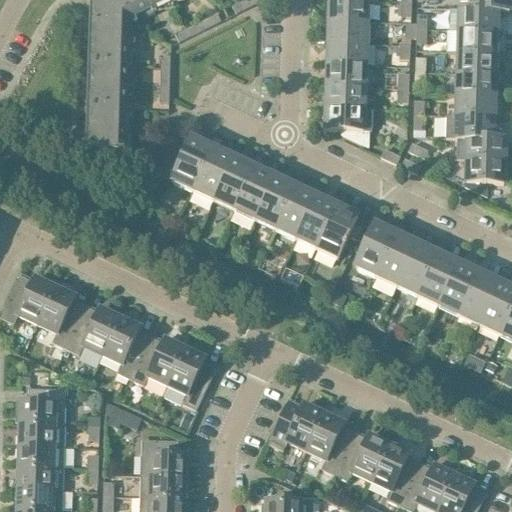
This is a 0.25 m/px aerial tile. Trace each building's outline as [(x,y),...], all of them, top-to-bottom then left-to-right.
[(100,25),(128,26),(128,23),(131,21),(120,0),(91,0),(90,18),(90,25),(100,25)] [(170,2),(168,0),(120,0),(131,21),(170,2)] [(256,7),(252,0),(248,0),(242,4),(246,12),(256,7)] [(508,14),(508,0),(470,0),(470,12),(458,12),(508,14)] [(366,26),(366,5),(328,3),(328,25),(366,26)] [(242,4),(231,9),(235,17),(246,12),(242,4)] [(410,20),(410,6),(400,6),(400,20),(410,20)] [(508,15),(508,14),(458,12),(458,34),(496,35),(496,14),(508,15)] [(220,25),(216,16),(205,22),(209,30),(220,25)] [(415,33),(426,33),(426,18),(416,18),(416,28),(415,33)] [(209,30),(205,22),(195,27),(199,35),(209,30)] [(100,25),(90,25),(89,68),(126,69),(127,28),(128,26),(100,25)] [(365,48),(366,26),(328,25),(327,46),(365,48)] [(199,35),(195,27),(184,32),(189,40),(199,35)] [(416,28),(410,28),(405,27),(404,42),(415,42),(415,33),(416,28)] [(189,40),(184,32),(174,37),(178,46),(189,40)] [(425,47),(426,33),(415,33),(415,42),(415,47),(425,47)] [(495,57),(496,35),(458,34),(457,56),(495,57)] [(364,69),(365,48),(327,46),(326,68),(364,69)] [(409,63),(409,49),(399,49),(398,63),(409,63)] [(494,78),(495,57),(457,56),(456,77),(494,78)] [(169,71),(169,59),(160,59),(159,71),(169,71)] [(414,76),(424,76),(425,62),(415,61),(414,76)] [(126,69),(89,68),(88,111),(125,112),(126,69)] [(363,91),(364,69),(326,68),(326,90),(363,91)] [(169,71),(159,71),(159,82),(168,82),(169,71)] [(424,91),(424,76),(414,76),(414,90),(424,91)] [(397,92),(408,92),(408,78),(398,77),(397,92)] [(493,100),(494,78),(456,77),(456,99),(493,100)] [(168,82),(159,82),(159,94),(168,94),(168,82)] [(363,112),(363,91),(326,90),(325,111),(363,112)] [(407,107),(408,92),(397,92),(397,106),(407,107)] [(168,94),(159,94),(158,106),(168,106),(168,94)] [(493,122),(493,100),(456,99),(455,120),(493,122)] [(413,119),(423,119),(423,105),(413,104),(413,119)] [(125,112),(88,111),(86,156),(88,156),(124,157),(125,112)] [(371,112),(363,112),(325,111),(324,134),(344,134),(344,138),(341,137),(341,138),(367,150),(367,149),(365,148),(366,135),(370,135),(371,112)] [(423,134),(423,119),(413,119),(412,133),(423,134)] [(492,143),(493,122),(455,120),(445,120),(444,142),(504,144),(504,143),(492,143)] [(158,123),(158,135),(167,135),(167,123),(158,123)] [(167,135),(158,135),(157,146),(167,146),(167,135)] [(182,142),(174,158),(181,162),(189,146),(182,142)] [(444,142),(456,143),(456,164),(466,164),(503,165),(504,144),(492,143),(485,143),(444,142)] [(192,195),(211,153),(190,143),(189,146),(181,162),(170,185),(192,195)] [(157,146),(157,158),(166,158),(167,146),(157,146)] [(423,162),(426,154),(411,147),(407,155),(423,162)] [(212,205),(232,163),(211,153),(192,195),(212,205)] [(395,168),(399,160),(383,153),(380,161),(395,168)] [(233,214),(253,173),(232,163),(212,205),(233,214)] [(415,178),(419,170),(404,163),(400,171),(415,178)] [(503,187),(503,165),(466,164),(465,186),(468,186),(467,190),(465,189),(464,190),(485,200),(485,199),(483,198),(483,187),(503,187)] [(254,224),(273,182),(253,173),(233,214),(254,224)] [(274,234),(294,192),(273,182),(254,224),(274,234)] [(295,244),(315,202),(294,192),(274,234),(295,244)] [(316,253),(335,211),(315,202),(295,244),(316,253)] [(335,211),(316,253),(337,263),(357,222),(335,211)] [(375,281),(395,239),(373,229),(354,271),(375,281)] [(396,291),(415,249),(395,239),(375,281),(396,291)] [(416,301),(436,259),(415,249),(396,291),(416,301)] [(437,310),(457,269),(436,259),(416,301),(437,310)] [(458,320),(477,278),(457,269),(437,310),(458,320)] [(478,330),(498,288),(477,278),(458,320),(478,330)] [(36,329),(55,289),(43,284),(42,286),(32,281),(31,285),(19,279),(0,319),(0,322),(13,329),(17,320),(36,329)] [(499,339),(511,311),(511,294),(498,288),(478,330),(499,339)] [(64,353),(84,310),(73,305),(75,302),(65,297),(66,295),(55,289),(36,329),(55,338),(51,347),(64,353)] [(101,360),(120,320),(108,315),(107,317),(97,312),(96,316),(84,310),(64,353),(78,360),(82,351),(101,360)] [(511,311),(499,339),(511,345),(511,311)] [(130,384),(150,341),(138,336),(140,332),(130,328),(131,325),(120,320),(101,360),(120,369),(116,378),(130,384)] [(166,390),(185,351),(173,345),(172,347),(163,343),(161,346),(150,341),(130,384),(143,390),(147,381),(166,390)] [(185,351),(166,390),(185,399),(181,408),(195,415),(215,372),(203,366),(205,363),(195,358),(196,356),(185,351)] [(19,428),(64,429),(64,394),(28,393),(27,406),(17,406),(16,419),(19,419),(19,428)] [(305,455),(324,416),(312,410),(311,413),(301,408),(299,411),(288,406),(268,449),(282,455),(286,446),(305,455)] [(333,480),(353,437),(342,432),(344,428),(334,423),(335,421),(324,416),(305,455),(324,464),(320,473),(333,480)] [(184,419),(177,431),(186,435),(192,422),(184,419)] [(64,430),(64,429),(19,428),(18,450),(53,451),(54,430),(64,430)] [(98,445),(98,430),(88,430),(88,444),(98,445)] [(370,486),(389,446),(377,441),(376,443),(366,438),(365,442),(353,437),(333,480),(347,486),(351,477),(370,486)] [(140,480),(187,481),(187,468),(185,468),(185,459),(177,459),(177,445),(141,444),(140,480)] [(398,510),(419,467),(407,462),(409,459),(399,454),(400,452),(389,446),(370,486),(389,495),(385,504),(398,510)] [(53,472),(53,451),(18,450),(17,471),(53,472)] [(87,473),(97,474),(97,459),(87,459),(87,473)] [(425,511),(437,511),(454,477),(442,472),(441,474),(431,469),(430,473),(419,467),(398,510),(402,511),(414,511),(416,508),(425,511)] [(52,494),(53,472),(17,471),(17,493),(52,494)] [(97,488),(97,474),(87,473),(86,488),(97,488)] [(286,474),(282,483),(290,486),(294,478),(286,474)] [(454,477),(437,511),(477,511),(484,498),(473,493),(474,489),(464,484),(465,482),(454,477)] [(186,494),(187,481),(140,480),(139,501),(184,503),(184,494),(186,494)] [(102,500),(112,500),(113,486),(103,486),(102,500)] [(17,493),(16,511),(61,511),(62,494),(52,494),(17,493)] [(112,511),(112,500),(102,500),(101,511),(112,511)] [(184,511),(184,503),(139,501),(138,511),(185,511),(186,511),(184,511)] [(85,511),(95,511),(96,502),(86,502),(85,511)] [(312,511),(312,503),(299,503),(299,505),(265,504),(264,511),(312,511)]
